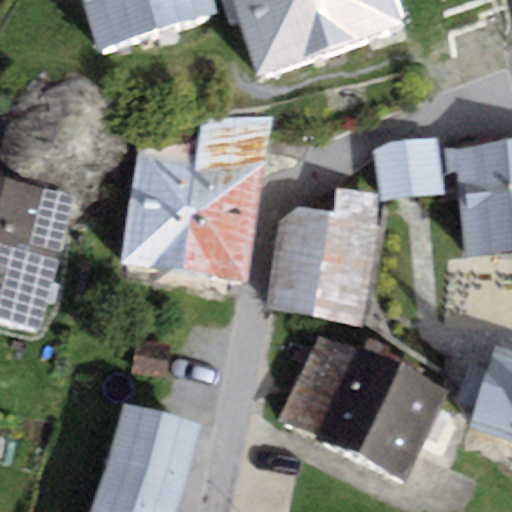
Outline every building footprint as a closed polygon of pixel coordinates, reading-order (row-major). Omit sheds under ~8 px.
[(193,0),(75,0),(94,67),(204,36),(193,0)] [(224,0),(256,103),(397,60),(378,0),(224,0)] [(203,173),(139,162),(118,297),(247,318),(275,144),(209,133),(203,173)] [(440,163),(389,169),(396,222),(447,215),(440,163)] [(511,170),(459,177),(472,283),(511,278),(511,170)] [(69,216),(0,202),(0,334),(43,343),(69,216)] [(335,236),(306,229),(286,249),(274,331),(365,351),(386,219),(345,208),(335,236)] [(448,422),(330,363),(292,439),(410,498),(448,422)] [(511,369),(503,367),(477,449),(511,460),(511,369)] [(176,511),(196,448),(133,428),(107,511),(176,511)]
